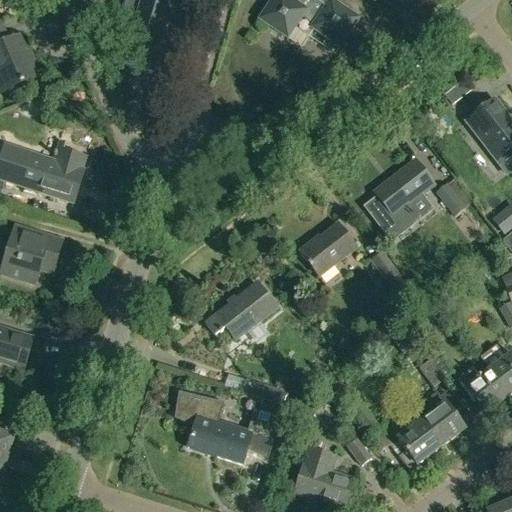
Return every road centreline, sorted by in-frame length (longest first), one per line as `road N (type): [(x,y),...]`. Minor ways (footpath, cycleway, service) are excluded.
road 1 (residential): [(181,122),(282,146),(299,141),(474,4)]
road 2 (tertiary): [(71,485),(167,166)]
road 3 (residential): [(167,166),(131,145),(69,0)]
road 4 (tertiary): [(181,122),(219,0)]
